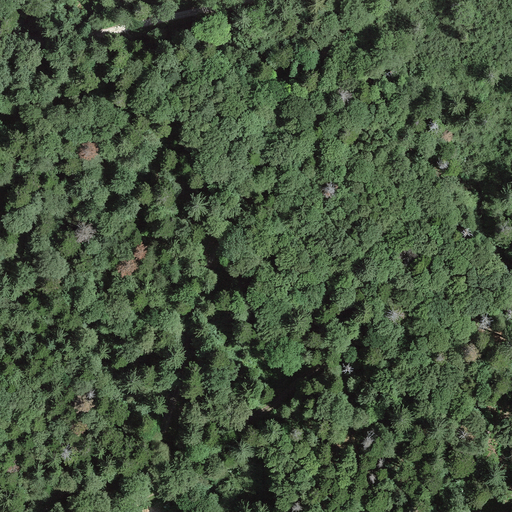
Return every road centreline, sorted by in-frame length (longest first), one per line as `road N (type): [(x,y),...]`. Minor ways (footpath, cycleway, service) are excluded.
road 1 (track): [(351,0),(337,47),(289,76),(276,101),(272,142),(196,286),(186,366),(125,511)]
road 2 (track): [(132,501),(178,481),(323,366),(511,264)]
road 3 (track): [(0,38),(67,42),(265,0)]
road 4 (track): [(294,386),(310,431),(317,511)]
